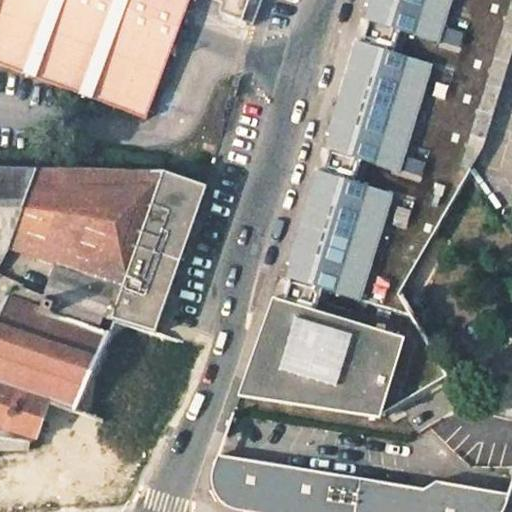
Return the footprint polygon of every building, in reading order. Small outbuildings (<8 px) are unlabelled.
[(0,0),(0,64),(146,118),(189,0),(0,0)] [(214,0),(230,6),(227,15),(253,25),(261,0),(214,0)] [(250,365),(240,394),(380,416),(448,376),(401,292),(471,169),(464,167),(511,3),(511,0),(370,0),(364,21),(367,22),(360,45),(357,44),(324,150),(327,151),(320,174),(317,173),(284,278),(288,280),(280,304),(273,301),(254,354),(250,365)] [(0,169),(0,262),(7,247),(34,170),(0,169)] [(34,170),(7,247),(56,263),(123,285),(163,172),(34,170)] [(123,285),(112,319),(155,332),(206,187),(163,172),(123,285)] [(58,301),(54,314),(98,330),(103,316),(112,319),(123,285),(56,263),(45,297),(58,301)] [(0,424),(35,436),(41,438),(52,404),(79,412),(107,334),(98,330),(54,314),(41,310),(45,297),(23,288),(5,298),(0,309),(0,424)] [(0,450),(33,450),(35,436),(0,424),(0,450)] [(501,511),(505,507),(435,482),(423,490),(217,457),(211,473),(211,486),(215,494),(219,500),(225,506),(230,509),(235,511),(241,511),(501,511)]
